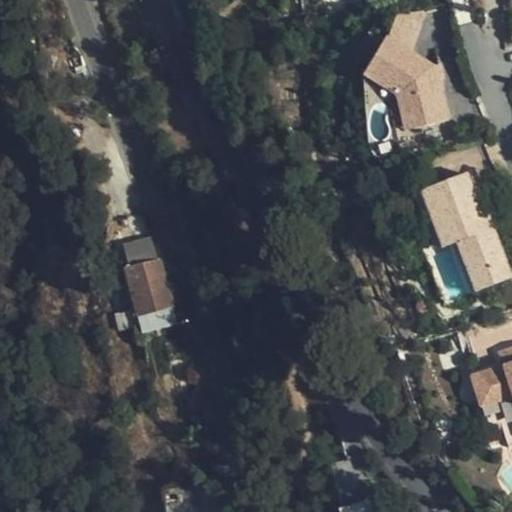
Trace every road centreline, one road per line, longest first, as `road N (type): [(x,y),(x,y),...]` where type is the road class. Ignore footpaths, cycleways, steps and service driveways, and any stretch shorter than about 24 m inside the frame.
road 1 (unknown): [(163,0),(319,364),(429,511)]
road 2 (secondary): [(76,0),(194,322),(231,511)]
